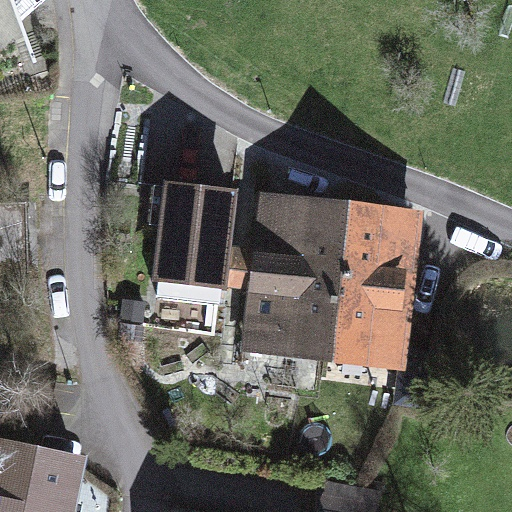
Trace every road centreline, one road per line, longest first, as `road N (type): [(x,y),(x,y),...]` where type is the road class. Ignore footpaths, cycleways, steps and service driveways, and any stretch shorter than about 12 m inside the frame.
road 1 (residential): [(114,22),(94,80),(72,273),(147,475),(145,511)]
road 2 (unclassified): [(511,233),(322,158),(182,85),(114,22)]
